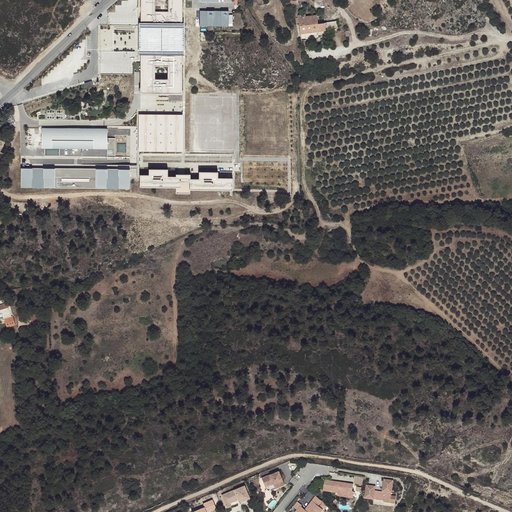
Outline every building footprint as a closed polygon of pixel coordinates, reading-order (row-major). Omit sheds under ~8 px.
[(168,0),(125,0),(128,32),(170,29),(168,0)] [(215,11),(186,12),(187,28),(216,26),(216,23),(220,23),(219,15),(215,15),(215,11)] [(305,33),(325,30),(333,29),(332,22),(324,23),(318,24),(316,16),(298,18),(298,21),(299,27),(301,42),(306,41),(305,33)] [(178,50),(177,33),(149,35),(150,52),(178,50)] [(144,105),(150,105),(148,69),(132,70),(135,116),(143,115),(143,110),(144,110),(144,105)] [(87,89),(85,83),(77,85),(79,91),(87,89)] [(224,120),(223,98),(186,100),(187,122),(224,120)] [(152,131),(150,105),(144,105),(144,110),(143,110),(143,115),(135,116),(135,121),(139,121),(139,132),(152,131)] [(238,114),(238,124),(260,124),(260,114),(238,114)] [(264,114),(264,124),(286,124),(285,114),(264,114)] [(139,121),(135,121),(138,169),(178,167),(175,134),(152,135),(152,131),(139,132),(139,121)] [(42,148),(107,148),(107,129),(42,128),(42,148)] [(236,136),(236,152),(286,152),(285,136),(236,136)] [(235,154),(235,167),(243,166),(243,165),(286,165),(286,155),(243,155),(243,154),(235,154)] [(237,169),(237,184),(286,184),(286,168),(237,169)] [(16,325),(14,316),(5,318),(8,327),(16,325)] [(279,470),(261,477),(264,485),(272,482),(273,483),(275,483),(277,488),(285,484),(279,470)] [(372,486),(367,485),(365,498),(384,500),(384,501),(391,502),(391,495),(393,480),(384,479),(383,491),(375,490),(375,487),(372,487),(372,486)] [(326,481),(324,491),(339,494),(351,496),(351,492),(353,493),(354,487),(343,485),(344,484),(326,481)] [(244,485),(221,494),(226,504),(230,502),(238,499),(239,502),(250,497),(244,485)] [(326,505),(315,496),(305,510),(300,506),(295,511),(317,511),(320,508),(323,510),(326,505)] [(213,499),(203,503),(204,506),(192,511),(191,511),(206,511),(207,511),(206,510),(208,510),(208,511),(216,507),(213,499)]
